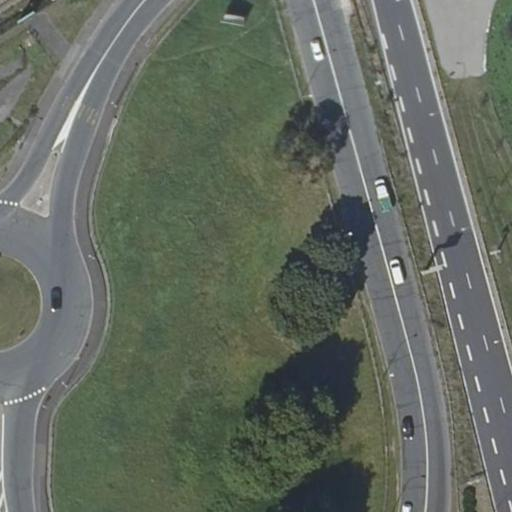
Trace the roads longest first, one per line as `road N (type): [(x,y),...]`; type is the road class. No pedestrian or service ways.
road 1 (secondary): [(424,511),(426,459),(410,355),(313,0)]
road 2 (motorway): [(387,0),(511,451)]
road 3 (secondary): [(26,233),(95,70),(145,0)]
road 4 (secondary): [(0,378),(41,361),(68,318),(62,268),(26,233)]
